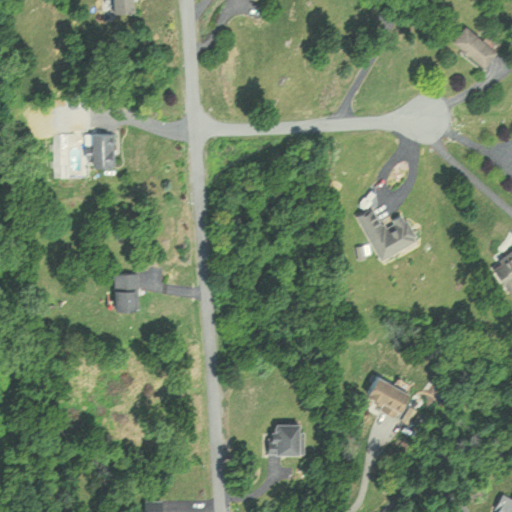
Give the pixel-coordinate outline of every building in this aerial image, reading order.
[(133,8),(132,0),(111,0),(112,9),(133,8)] [(482,64),(496,48),(466,21),(452,37),(482,64)] [(112,129),(89,129),(89,162),(112,162),(112,129)] [(356,212),(379,258),(417,239),(403,210),(380,221),(372,204),(356,212)] [(113,271),(113,306),(137,306),(137,271),(113,271)] [(408,386),(373,371),(363,395),(398,410),(408,386)] [(268,419),(269,452),(302,451),(301,418),(268,419)] [(160,511),(161,498),(143,498),(143,511),(160,511)]
